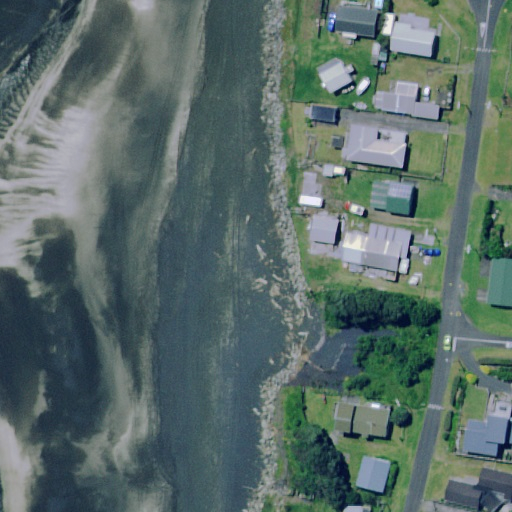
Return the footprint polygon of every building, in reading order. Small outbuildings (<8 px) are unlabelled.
[(380,10),(341,6),(337,33),(376,38),(380,10)] [(416,27),(399,25),(396,51),(435,57),(438,33),(415,30),(416,27)] [(355,81),(344,62),(321,75),(332,94),(355,81)] [(414,116),(439,119),(440,104),(415,102),(417,86),(398,84),(396,94),(378,92),(376,109),(414,113),(414,116)] [(334,108),(312,106),(310,122),(333,123),(334,108)] [(511,119),(502,119),(501,142),(511,143),(511,119)] [(379,129),(352,125),(351,134),(345,133),(341,159),(403,168),(406,145),(378,141),(379,129)] [(505,169),(497,168),(496,184),(504,184),(505,169)] [(389,210),(388,213),(411,216),(414,185),(373,181),(370,208),(389,210)] [(318,211),(318,203),(304,202),(303,210),(318,211)] [(341,221),(318,220),(317,237),(339,239),(341,221)] [(348,237),(344,262),(400,271),(402,258),(408,259),(413,230),(370,224),(368,241),(348,237)] [(318,252),(320,238),(311,236),(309,250),(318,252)] [(511,260),(491,259),(486,304),(511,306),(511,260)] [(342,433),(359,434),(390,436),(391,406),(360,404),(343,403),(342,433)] [(469,421),(466,452),(500,455),(501,442),(511,443),(511,418),(495,417),(494,423),(469,421)] [(392,464),(367,459),(361,487),(386,492),(392,464)] [(444,502),(478,511),(480,504),(487,511),(492,511),(510,496),(511,496),(511,474),(481,468),(477,487),(450,479),(444,502)]
